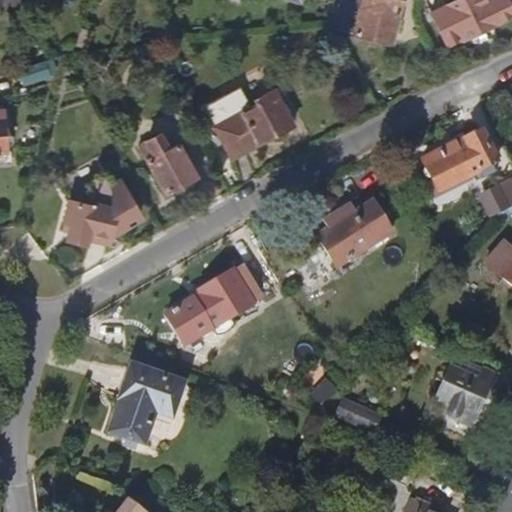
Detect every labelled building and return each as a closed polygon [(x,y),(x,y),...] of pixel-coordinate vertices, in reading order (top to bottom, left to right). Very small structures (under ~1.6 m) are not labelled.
[(18,20),(25,0),(4,0),(2,8),(18,20)] [(388,40),(399,0),(340,0),(333,26),(334,27),(388,40)] [(496,25),(484,0),(456,0),(444,6),(461,41),(496,25)] [(206,24),(188,26),(189,36),(206,35),(206,24)] [(87,48),(94,30),(83,26),(77,44),(87,48)] [(228,160),(290,127),(269,88),(250,98),(254,105),(238,114),(211,128),(228,160)] [(250,98),(247,93),(231,101),(238,114),(254,105),(250,98)] [(431,179),(440,194),(497,166),(481,134),(478,134),(475,132),(468,136),(467,140),(423,163),(426,169),(424,172),(424,174),(424,177),(427,179),(431,179)] [(195,180),(175,145),(164,151),(156,137),(134,149),(142,163),(145,165),(164,199),(195,180)] [(103,245),(148,221),(123,174),(60,207),(79,243),(97,234),(103,245)] [(511,206),(511,190),(507,180),(494,187),(496,191),(506,210),(511,206)] [(506,210),(496,191),(478,200),(488,218),(506,210)] [(353,214),(350,210),(323,224),(325,230),(313,236),(331,269),(390,238),(373,205),(353,214)] [(500,273),(511,262),(502,253),(491,265),(500,273)] [(511,260),(511,262),(500,273),(511,283),(511,260)] [(267,305),(249,264),(162,304),(180,344),(267,305)] [(484,372),(487,365),(459,353),(452,370),(480,382),(484,372)] [(97,361),(93,382),(121,388),(126,368),(97,361)] [(171,421),(183,388),(128,369),(117,402),(119,403),(107,437),(144,449),(155,416),(171,421)] [(491,401),(500,379),(484,372),(480,382),(452,370),(438,401),(452,407),(447,417),(472,428),(485,399),(491,401)] [(311,400),(319,408),(337,391),(328,383),(311,400)] [(374,437),(382,419),(341,402),(334,419),(374,437)] [(405,488),(413,473),(383,460),(376,475),(405,488)] [(444,511),(404,497),(398,511),(444,511)]
